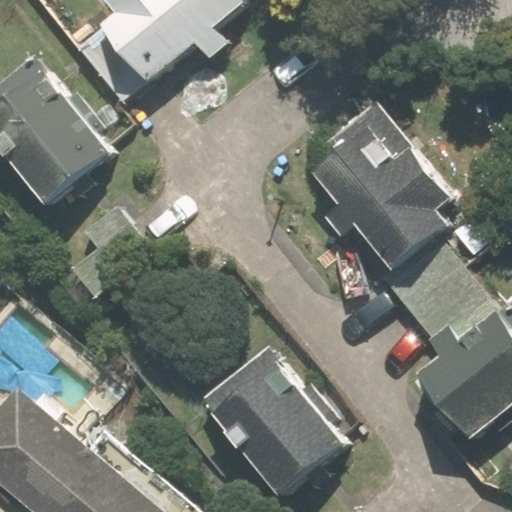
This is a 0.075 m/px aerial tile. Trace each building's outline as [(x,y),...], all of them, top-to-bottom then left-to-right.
[(120,0),(132,14),(119,24),(164,81),(212,43),(223,56),(241,43),(229,28),(264,1),(262,0),(120,0)] [(0,130),(59,204),(127,150),(110,130),(118,124),(90,90),(81,98),(46,54),(0,90),(0,130)] [(403,270),(450,234),(464,223),(452,208),(469,195),(392,98),(337,141),(350,157),(327,174),(403,270)] [(97,231),(110,247),(83,269),(108,300),(170,251),(130,205),(97,231)] [(511,423),(511,307),(510,310),(450,234),(403,270),(393,278),(454,356),(433,373),(488,442),(511,423)] [(281,346),(214,400),(295,500),(362,446),(281,346)] [(180,511),(36,385),(0,425),(0,464),(54,511),(180,511)]
